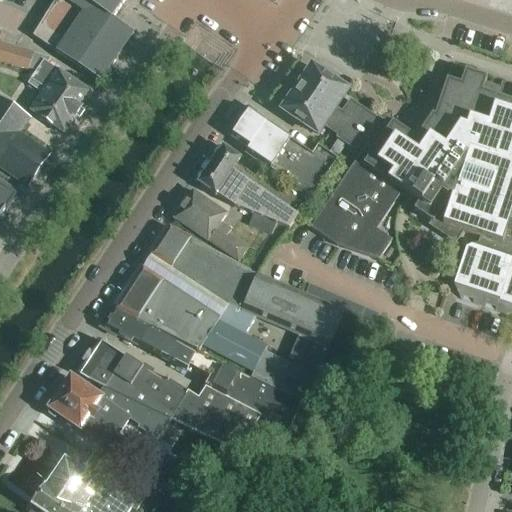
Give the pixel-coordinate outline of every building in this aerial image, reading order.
[(56,0),(33,38),(100,85),(133,36),(112,22),(126,0),(56,0)] [(48,59),(0,43),(0,62),(27,71),(28,69),(36,72),(28,84),(42,94),(30,112),(64,136),(92,95),(47,64),(50,60),(48,59)] [(511,89),(502,86),(500,91),(484,86),(486,81),(452,69),(436,119),(433,118),(418,141),(393,125),(382,142),(376,138),(383,126),(350,103),(342,115),(334,110),(346,92),(312,70),(283,113),(318,136),(324,128),(339,138),(337,141),(354,152),(356,149),(364,154),(312,231),(338,249),(379,263),(392,244),(377,234),(402,197),(404,199),(407,194),(422,205),(417,213),(433,223),(431,227),(458,245),(466,233),(481,240),(476,242),(478,246),(465,253),(453,288),(461,302),(507,317),(511,314),(511,89)] [(0,100),(0,169),(28,189),(51,156),(20,135),(30,121),(0,100)] [(277,135),(247,115),(230,139),(260,159),(257,163),(313,198),(336,163),(317,150),(311,158),(289,143),(288,145),(276,137),(277,135)] [(231,174),(239,162),(222,151),(198,188),(234,210),(253,218),(249,228),(271,237),(275,227),(289,232),(298,219),(231,174)] [(0,219),(16,196),(0,185),(0,219)] [(226,216),(193,194),(174,222),(237,264),(246,250),(228,237),(231,232),(220,225),(226,216)] [(169,230),(143,270),(209,314),(219,320),(216,325),(242,339),(253,319),(298,339),(286,366),(315,381),(316,382),(319,377),(346,316),(297,295),(259,278),(258,279),(251,276),(252,275),(169,230)] [(139,276),(114,313),(236,374),(302,408),(315,381),(286,366),(263,354),(265,350),(254,344),(246,340),(246,341),(242,339),(216,325),(219,320),(209,314),(143,270),(142,271),(139,276)] [(111,311),(99,330),(185,373),(188,367),(210,378),(204,389),(203,392),(259,421),(260,418),(289,434),(302,408),(236,374),(114,313),(111,311)] [(98,341),(74,376),(103,390),(136,407),(170,425),(237,457),(261,422),(259,421),(203,392),(198,400),(187,393),(168,381),(164,384),(126,358),(125,359),(98,341)] [(70,380),(48,414),(79,436),(108,453),(129,423),(138,431),(136,433),(156,446),(170,425),(136,407),(103,390),(96,398),(70,380)] [(43,494),(30,511),(130,511),(131,511),(135,511),(143,501),(121,486),(113,498),(103,492),(106,487),(95,480),(95,479),(79,468),(76,473),(64,464),(44,494),(43,494)] [(154,493),(188,511),(193,511),(201,498),(149,471),(141,487),(150,492),(151,490),(155,492),(154,493)]
